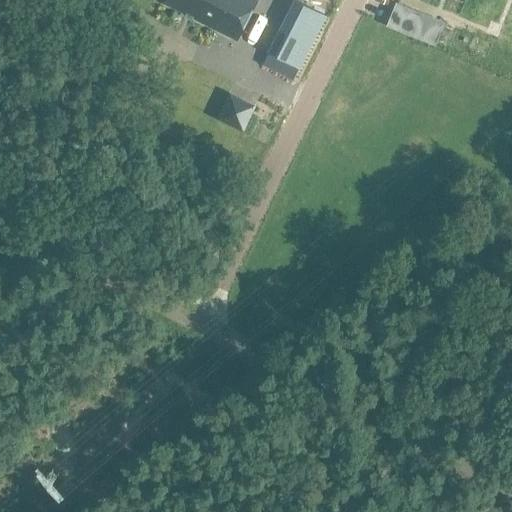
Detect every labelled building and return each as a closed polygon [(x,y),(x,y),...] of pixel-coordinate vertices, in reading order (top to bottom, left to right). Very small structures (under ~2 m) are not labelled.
[(255,0),(167,0),(166,4),(236,40),(255,0)] [(326,15),(295,0),(269,51),(299,67),(326,15)] [(408,6),(399,30),(423,40),(433,16),(408,6)] [(480,28),(471,24),(466,36),(474,40),(480,28)] [(421,111),(434,94),(403,69),(389,87),(421,111)] [(215,96),(278,131),(292,106),(228,71),(215,96)] [(103,172),(96,184),(103,187),(110,176),(103,172)]
